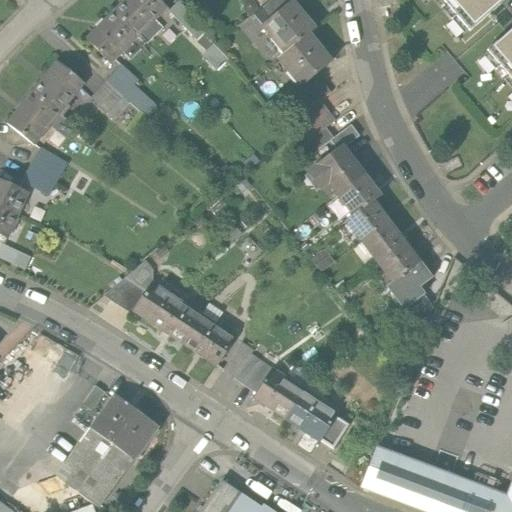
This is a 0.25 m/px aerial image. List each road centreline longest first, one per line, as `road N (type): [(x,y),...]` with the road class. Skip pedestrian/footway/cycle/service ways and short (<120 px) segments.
road 1 (residential): [(459,233),(385,114),(357,0)]
road 2 (unclassified): [(0,292),(208,415)]
road 3 (unclassified): [(208,415),(370,511)]
